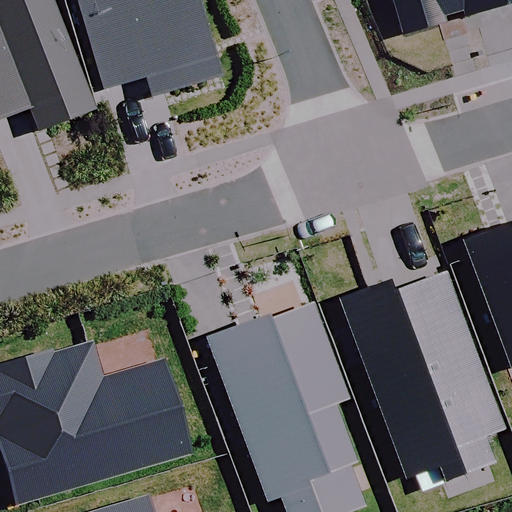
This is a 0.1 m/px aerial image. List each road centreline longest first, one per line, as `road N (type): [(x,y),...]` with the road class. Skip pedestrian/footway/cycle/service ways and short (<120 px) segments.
road 1 (residential): [(0,278),(351,171)]
road 2 (residential): [(351,171),(282,0)]
road 3 (residential): [(351,171),(511,125)]
